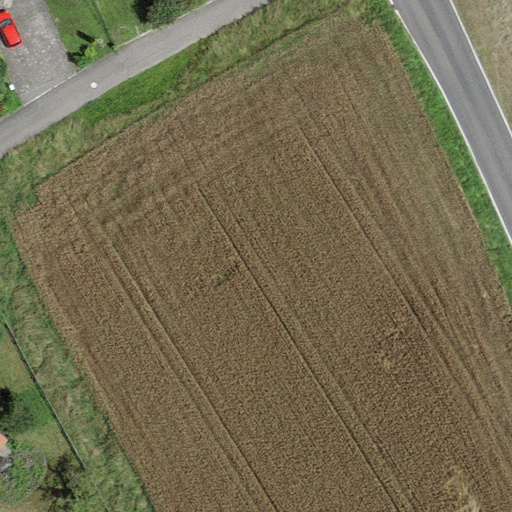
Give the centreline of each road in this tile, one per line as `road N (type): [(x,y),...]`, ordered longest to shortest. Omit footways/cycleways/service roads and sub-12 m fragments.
road 1 (residential): [(0,138),(249,0)]
road 2 (tertiary): [(511,204),(422,0)]
